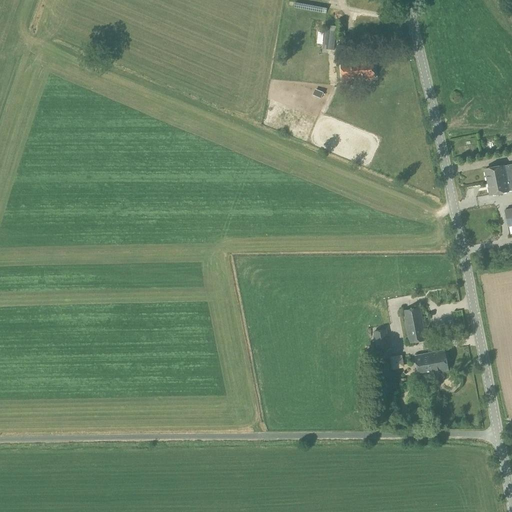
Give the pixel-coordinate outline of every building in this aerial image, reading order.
[(331,26),(330,31),(325,30),(323,49),(334,50),(337,32),(338,27),(331,26)] [(343,81),(375,78),(374,61),(342,63),(343,81)] [(296,83),(327,83),(327,65),(296,65),(296,83)] [(485,170),(488,183),(511,177),(511,165),(504,167),(503,166),(485,170)] [(511,177),(488,183),(491,195),(509,192),(508,191),(511,190),(511,177)] [(403,310),(409,344),(427,341),(421,308),(403,310)] [(389,348),(386,329),(373,331),(376,350),(389,348)] [(420,377),(449,372),(445,351),(416,356),(420,377)]
